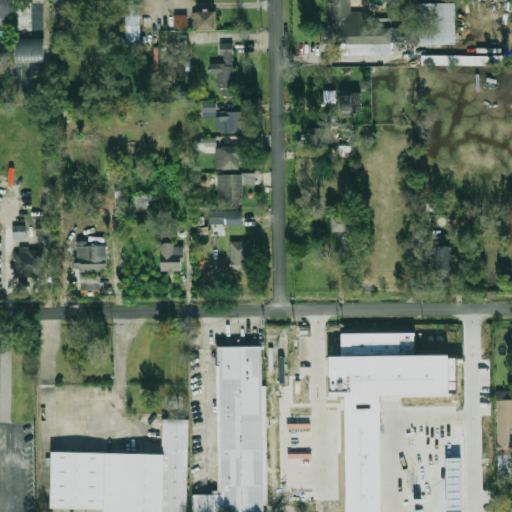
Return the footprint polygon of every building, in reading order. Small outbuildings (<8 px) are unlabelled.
[(11,0),(0,0),(0,18),(12,18),(11,0)] [(74,0),(59,0),(59,17),(74,17),(74,0)] [(329,0),(329,54),(395,54),(395,27),(391,27),(391,15),(351,15),(351,0),(329,0)] [(456,44),(457,3),(420,2),(419,27),(409,27),(409,43),(456,44)] [(43,31),(42,3),(30,4),(31,31),(43,31)] [(126,29),(140,29),(140,3),(126,3),(126,29)] [(217,31),(217,11),(198,11),(198,31),(217,31)] [(187,14),(174,15),(175,29),(188,28),(187,14)] [(44,38),(16,38),(16,61),(44,61),(44,38)] [(219,73),(219,96),(235,96),(235,43),(221,43),(221,63),(210,63),(211,73),(219,73)] [(504,65),(504,55),(422,55),(422,65),(504,65)] [(17,92),(27,92),(26,68),(16,69),(17,92)] [(336,91),(324,91),(324,105),(336,105),(336,91)] [(361,92),(340,91),(339,112),(361,113),(361,92)] [(216,111),(216,106),(203,106),(203,118),(216,118),(216,133),(238,133),(238,111),(216,111)] [(327,147),(327,127),(310,127),(310,147),(327,147)] [(217,147),(216,137),(198,138),(198,148),(217,147)] [(339,156),(350,157),(351,147),(340,145),(339,156)] [(218,170),(242,170),(242,146),(218,146),(218,170)] [(254,175),(218,175),(218,204),(244,204),(244,185),(254,185),(254,175)] [(115,191),(115,215),(126,215),(126,191),(115,191)] [(150,214),(150,194),(133,194),(133,214),(150,214)] [(224,211),(211,211),(211,224),(224,224),(224,211)] [(230,225),(243,225),(243,212),(230,212),(230,225)] [(350,215),(332,215),(332,231),(350,231),(350,215)] [(36,236),(54,236),(54,223),(37,223),(36,236)] [(24,237),(24,227),(14,227),(14,237),(24,237)] [(161,242),(161,269),(184,269),(184,242),(161,242)] [(231,242),(231,270),(251,270),(251,242),(231,242)] [(77,269),(107,269),(107,245),(77,245),(77,269)] [(435,274),(453,274),(453,245),(435,245),(435,274)] [(16,250),(16,276),(44,276),(44,250),(16,250)] [(100,275),(80,276),(80,290),(100,290),(100,275)] [(380,395),(457,395),(457,356),(415,356),(415,333),(341,334),(342,357),(331,357),(332,395),(345,395),(346,511),(382,511),(380,395)] [(193,511),(193,494),(213,493),(213,489),(218,489),(216,346),(264,345),(264,386),(267,386),(269,504),(265,504),(265,511),(193,511)] [(511,389),(498,389),(498,434),(511,434),(511,389)] [(52,452),(51,509),(187,511),(189,420),(162,419),(162,454),(52,452)]
